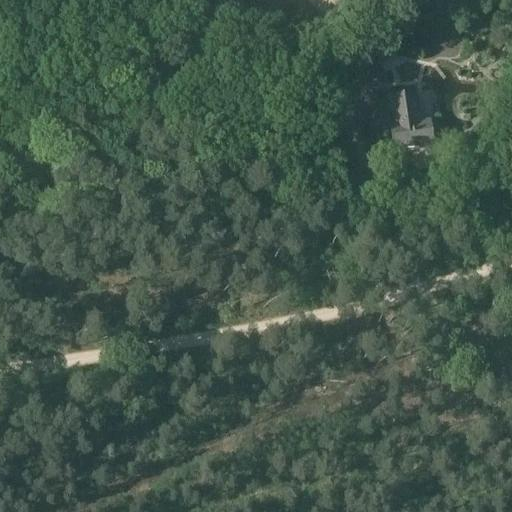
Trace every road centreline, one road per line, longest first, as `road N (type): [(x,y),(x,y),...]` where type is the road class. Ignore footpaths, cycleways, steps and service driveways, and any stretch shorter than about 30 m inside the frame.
road 1 (track): [(0,373),(394,298),(511,261)]
road 2 (track): [(350,104),(370,209),(419,291),(511,371)]
